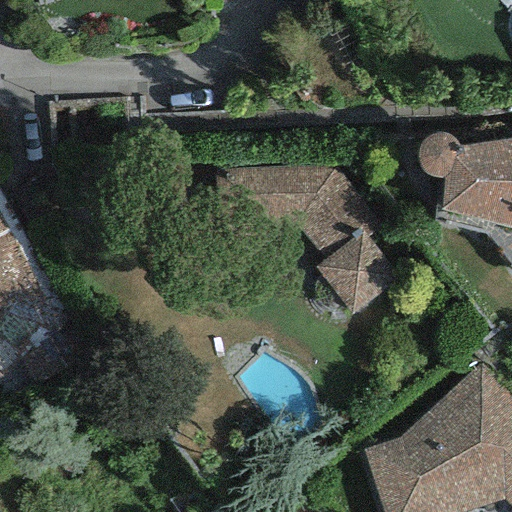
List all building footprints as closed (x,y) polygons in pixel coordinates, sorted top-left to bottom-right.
[(511,165),(441,179),(480,248),(511,248),(511,165)] [(291,212),(328,262),(378,225),(334,166),(238,170),(240,214),(291,212)] [(0,202),(0,389),(80,346),(0,202)] [(395,284),(364,239),(320,268),(351,314),(395,284)] [(511,511),(511,404),(478,369),(357,482),(385,511),(511,511)]
